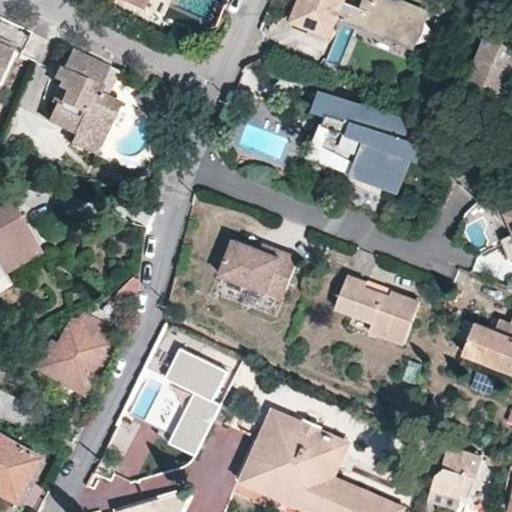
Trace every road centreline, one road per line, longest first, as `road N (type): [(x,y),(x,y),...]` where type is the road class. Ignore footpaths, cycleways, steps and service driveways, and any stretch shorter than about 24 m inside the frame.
road 1 (residential): [(185,164),(166,220),(150,320),(58,511)]
road 2 (residential): [(185,164),(415,253),(436,246),(456,197)]
road 3 (residential): [(37,0),(215,83)]
